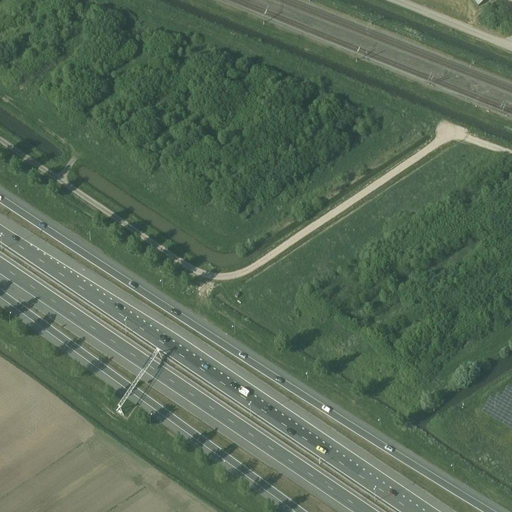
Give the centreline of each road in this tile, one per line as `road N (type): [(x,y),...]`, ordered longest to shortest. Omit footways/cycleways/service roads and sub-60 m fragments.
road 1 (motorway): [(485,511),(0,199)]
road 2 (motorway): [(412,511),(0,233)]
road 3 (motorway): [(0,266),(363,511)]
road 4 (motorway): [(0,292),(300,511)]
road 5 (track): [(234,275),(452,135),(511,156)]
road 6 (unclassified): [(0,139),(190,267),(234,275)]
road 7 (unclassified): [(511,47),(394,0)]
